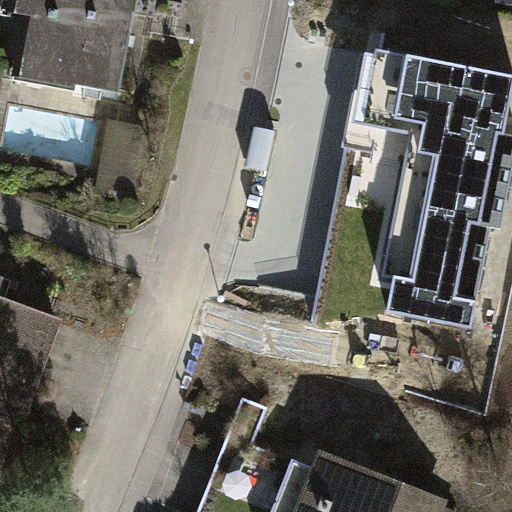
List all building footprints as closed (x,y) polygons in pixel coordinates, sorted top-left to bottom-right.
[(14,0),(12,13),(25,15),(16,63),(78,75),(76,85),(120,94),(131,34),(121,32),(127,0),(14,0)] [(511,85),(511,78),(379,53),(378,58),(367,114),(427,125),(420,162),(391,310),(450,321),(447,334),(468,338),(490,224),(500,226),(511,163),(511,138),(502,136),(511,85)] [(367,114),(378,58),(361,54),(343,148),(420,162),(427,125),(367,114)] [(144,130),(113,124),(101,190),(132,196),(144,130)] [(0,287),(3,278),(0,277),(0,444),(17,389),(27,393),(55,317),(0,297),(0,287)] [(436,511),(440,503),(341,463),(336,476),(294,460),(272,511),(436,511)]
